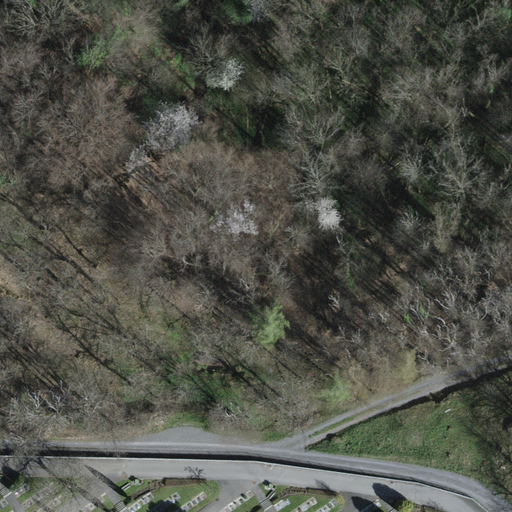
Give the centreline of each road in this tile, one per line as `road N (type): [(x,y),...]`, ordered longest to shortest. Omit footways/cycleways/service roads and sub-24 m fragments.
road 1 (track): [(510,511),(473,488),(363,463),(0,444)]
road 2 (track): [(285,455),(288,444),(511,360)]
